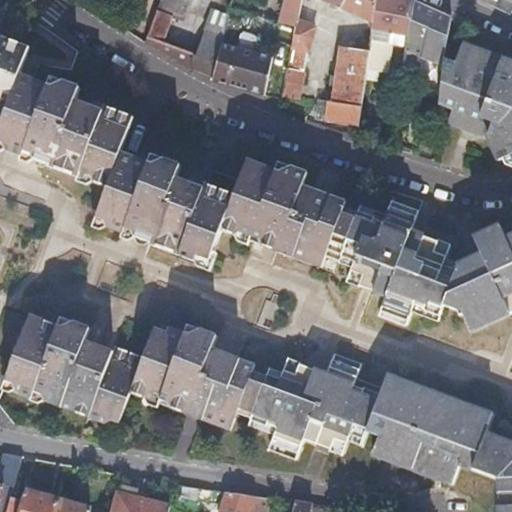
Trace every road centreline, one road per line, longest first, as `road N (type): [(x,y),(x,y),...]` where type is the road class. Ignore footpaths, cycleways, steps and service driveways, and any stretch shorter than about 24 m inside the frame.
road 1 (residential): [(43,0),(191,94),(313,147),(489,198),(511,193)]
road 2 (residential): [(414,511),(0,440)]
